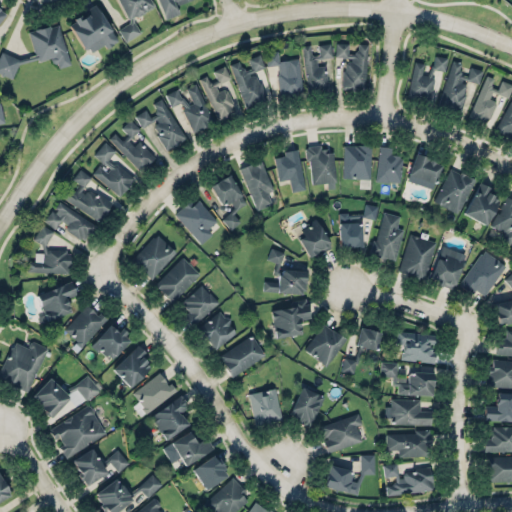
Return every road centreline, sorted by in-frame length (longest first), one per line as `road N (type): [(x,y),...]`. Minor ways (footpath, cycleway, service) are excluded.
road 1 (tertiary): [(511,39),(435,10),(321,3),(130,58),(50,141),(0,216)]
road 2 (residential): [(94,270),(192,362),(259,464),(288,488),(354,511),(511,498)]
road 3 (residential): [(94,270),(192,151),(256,124),(314,114),(381,117),(459,134),(511,159)]
road 4 (residential): [(466,318),(466,501)]
road 5 (residential): [(337,270),(466,318)]
